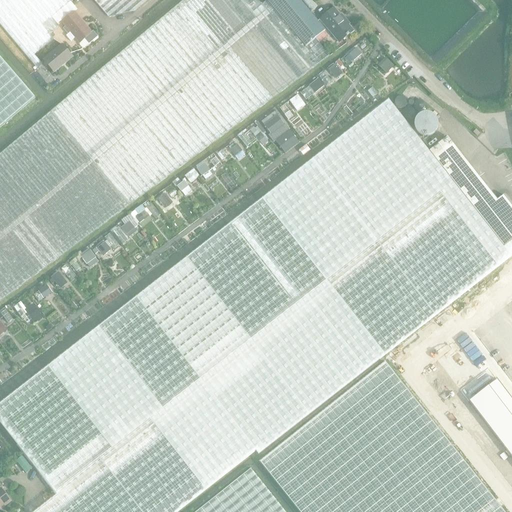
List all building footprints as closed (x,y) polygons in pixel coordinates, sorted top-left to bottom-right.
[(0,0),(0,22),(39,67),(43,64),(36,54),(54,40),(50,35),(59,27),(57,25),(62,20),(63,21),(72,14),(74,12),(74,13),(77,10),(68,0),(0,0)] [(0,0),(0,128),(35,99),(0,58),(0,0)] [(267,1),(262,5),(257,0),(184,0),(0,155),(0,302),(330,57),(315,39),(305,47),(267,1)] [(93,0),(108,17),(137,11),(150,0),(93,0)] [(305,47),(315,39),(325,31),(298,0),(268,0),(267,1),(305,47)] [(334,9),(320,21),(339,44),(353,32),(334,9)] [(92,34),(74,13),(74,12),(72,14),(63,21),(62,22),(65,27),(63,29),(67,35),(66,36),(71,42),(75,38),(80,44),(79,46),(81,48),(83,48),(89,44),(97,37),(93,32),(92,34)] [(324,32),(315,39),(319,44),(327,36),(324,32)] [(72,57),(62,46),(44,61),(54,73),(72,57)] [(357,48),(348,55),(354,61),(362,54),(357,48)] [(385,58),(378,66),(382,69),(389,62),(385,58)] [(335,65),(328,70),(336,80),(343,74),(335,65)] [(324,73),(320,77),(327,86),(331,82),(324,73)] [(318,79),(309,86),(310,87),(315,93),(324,86),(318,79)] [(310,87),(306,90),(311,96),(315,93),(310,87)] [(368,92),(373,98),(377,95),(372,88),(368,92)] [(301,93),(306,100),(311,96),(306,90),(306,89),(301,93)] [(298,95),(289,101),(294,108),(303,102),(298,95)] [(448,136),(428,152),(389,101),(0,405),(0,422),(58,496),(37,511),(179,511),(511,255),(511,205),(504,195),(498,200),(448,136)] [(280,108),(285,115),(289,112),(284,105),(280,108)] [(276,112),(262,123),(271,135),(269,136),(274,142),(276,141),(285,153),(299,143),(284,124),(285,124),(276,112)] [(250,130),(251,132),(255,137),(256,136),(259,134),(255,129),(254,127),(250,130)] [(242,132),(238,136),(247,147),(251,143),(242,132)] [(256,136),(260,141),(264,137),(261,133),(260,132),(259,134),(256,136)] [(263,146),(268,142),(266,140),(264,137),(260,141),(263,146)] [(235,143),(229,147),(231,150),(230,151),(235,157),(242,151),(238,145),(237,145),(235,143)] [(306,145),(299,150),(303,156),(310,151),(306,145)] [(217,154),(222,161),(227,157),(222,151),(217,154)] [(210,161),(215,167),(220,163),(216,157),(210,161)] [(205,163),(197,169),(202,177),(210,171),(205,163)] [(194,169),(185,176),(190,183),(199,176),(194,169)] [(181,183),(177,187),(181,192),(189,186),(184,181),(181,183)] [(175,190),(169,194),(172,198),(178,194),(175,190)] [(161,196),(158,200),(164,207),(171,201),(166,194),(161,196)] [(151,203),(146,207),(147,208),(152,215),(156,220),(161,215),(151,203)] [(135,211),(131,214),(131,215),(134,219),(138,216),(142,222),(150,217),(145,211),(142,205),(135,210),(135,211)] [(131,214),(121,221),(125,225),(129,222),(130,223),(134,220),(134,219),(131,215),(131,214)] [(125,225),(121,228),(127,235),(135,229),(135,228),(130,223),(129,222),(125,225)] [(118,228),(113,232),(123,245),(128,241),(118,228)] [(110,234),(105,238),(107,241),(111,246),(114,250),(119,246),(110,234)] [(105,242),(97,249),(99,252),(101,255),(110,248),(105,242)] [(90,250),(81,257),(87,265),(90,268),(98,262),(96,258),(90,250)] [(72,266),(76,272),(80,269),(76,263),(72,266)] [(66,265),(61,269),(71,281),(76,276),(66,265)] [(58,272),(51,278),(58,286),(65,280),(58,272)] [(47,285),(38,291),(39,292),(43,298),(44,299),(52,293),(47,285)] [(39,292),(34,295),(39,302),(43,298),(39,292)] [(18,304),(13,308),(21,317),(25,314),(18,304)] [(33,304),(25,310),(35,324),(43,319),(33,304)] [(5,310),(1,313),(8,323),(13,320),(5,310)] [(504,511),(386,362),(260,463),(299,511),(284,511),(272,496),(250,470),(217,496),(196,511),(504,511)] [(469,402),(511,458),(511,399),(497,380),(469,402)] [(0,509),(10,501),(7,496),(2,490),(4,489),(0,483),(0,509)]
